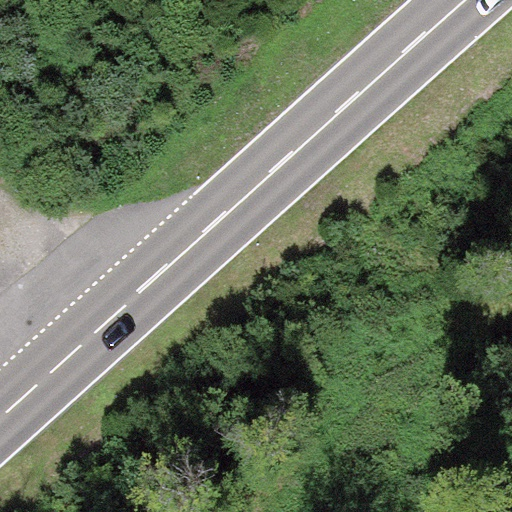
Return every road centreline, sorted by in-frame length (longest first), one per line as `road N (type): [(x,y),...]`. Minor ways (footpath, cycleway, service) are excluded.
road 1 (primary): [(466,0),(0,417)]
road 2 (track): [(123,303),(15,170),(0,139)]
